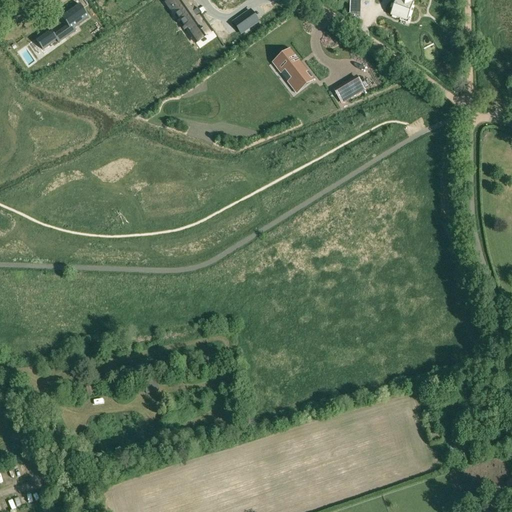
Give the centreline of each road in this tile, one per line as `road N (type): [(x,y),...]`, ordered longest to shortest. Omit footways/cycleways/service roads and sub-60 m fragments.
road 1 (unclassified): [(511,357),(474,232),(469,111)]
road 2 (unclassified): [(469,111),(309,0)]
road 3 (track): [(128,411),(80,414),(31,380),(0,375)]
